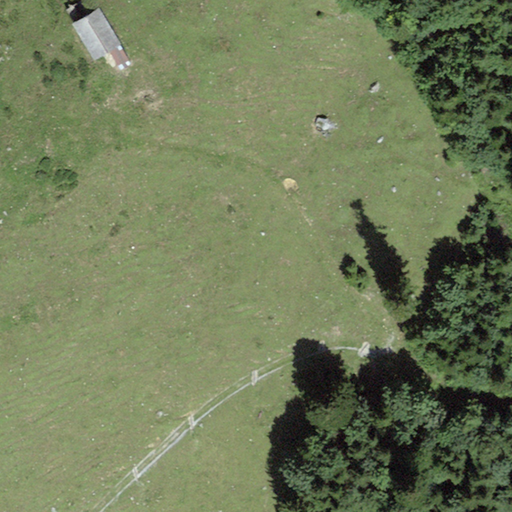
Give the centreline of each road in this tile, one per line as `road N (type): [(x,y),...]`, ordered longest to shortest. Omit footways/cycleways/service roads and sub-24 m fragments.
road 1 (track): [(104,115),(266,174),(399,333),(397,351)]
road 2 (track): [(397,351),(314,351),(236,386),(104,511)]
